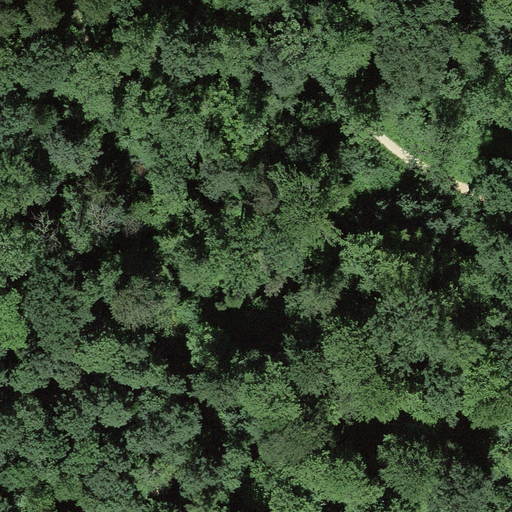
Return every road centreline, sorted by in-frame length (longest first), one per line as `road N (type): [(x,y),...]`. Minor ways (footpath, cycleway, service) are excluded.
road 1 (track): [(238,511),(73,0)]
road 2 (track): [(511,204),(482,201),(343,103),(245,0)]
